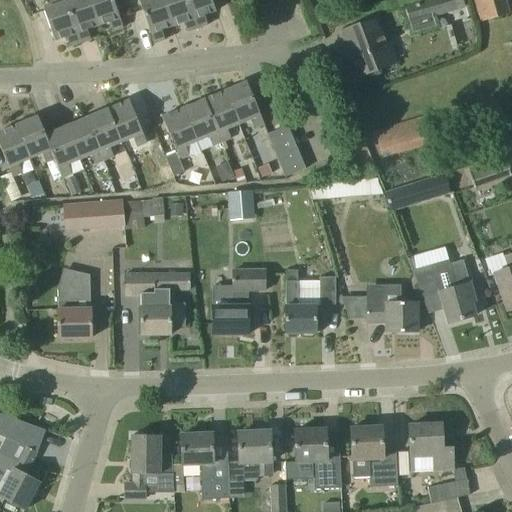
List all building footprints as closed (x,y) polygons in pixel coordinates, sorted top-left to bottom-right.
[(53,0),(55,5),(43,9),(54,41),(66,37),(69,47),(79,43),(64,0),(53,0)] [(97,26),(88,0),(64,0),(79,43),(90,39),(86,30),(97,26)] [(88,0),(97,26),(108,22),(112,32),(123,28),(113,0),(88,0)] [(173,26),(163,0),(137,0),(153,44),(164,40),(161,30),(173,26)] [(197,28),(187,0),(163,0),(173,26),(182,22),(186,32),(197,28)] [(187,0),(197,28),(207,25),(204,15),(215,11),(210,0),(187,0)] [(506,0),(476,0),(481,21),(509,14),(506,0)] [(345,48),(347,47),(359,77),(367,73),(371,76),(379,73),(380,68),(392,64),(375,19),(339,32),(345,48)] [(246,82),(225,91),(238,124),(250,120),(254,129),(263,125),(246,82)] [(238,124),(225,91),(203,100),(220,142),(231,138),(227,129),(238,124)] [(497,99),(470,107),(477,132),(505,124),(497,99)] [(107,109),(121,142),(132,137),(136,146),(145,142),(128,100),(107,109)] [(203,100),(182,109),(196,141),(208,136),(212,145),(220,142),(203,100)] [(107,109),(86,118),(104,159),(113,155),(110,146),(121,142),(107,109)] [(196,141),(182,109),(161,117),(176,153),(165,157),(168,164),(173,176),(184,172),(179,159),(187,156),(184,146),(196,141)] [(37,116),(16,125),(30,158),(41,153),(45,162),(54,159),(45,135),(37,116)] [(431,117),(375,133),(382,159),(438,143),(431,117)] [(104,159),(86,118),(65,127),(78,159),(90,154),(93,163),(104,159)] [(30,158),(16,125),(0,131),(0,147),(12,177),(22,172),(18,163),(30,158)] [(272,145),(291,137),(287,126),(267,134),(272,145)] [(65,127),(45,135),(54,159),(62,177),(72,173),(68,164),(78,159),(65,127)] [(272,145),(276,156),(296,147),(291,137),(272,145)] [(276,156),(281,166),(300,158),(296,147),(276,156)] [(281,166),(285,177),(286,177),(305,169),(300,158),(281,166)] [(492,182),(510,176),(503,158),(486,164),(492,182)] [(116,175),(117,194),(137,193),(136,174),(116,175)] [(313,185),(309,185),(309,188),(312,199),(383,195),(376,181),(313,185)] [(226,218),(252,217),(251,190),(225,191),(226,218)] [(162,199),(124,200),(125,224),(143,223),(143,216),(163,215),(162,199)] [(123,201),(62,205),(64,230),(124,226),(123,201)] [(511,254),(505,257),(508,268),(493,274),(506,311),(511,309),(511,254)] [(462,260),(448,264),(447,260),(411,271),(420,293),(437,288),(447,324),(475,316),(471,303),(474,302),(469,283),(468,283),(462,260)] [(285,270),(285,281),(285,306),(285,334),(315,334),(315,305),(297,305),(297,281),(297,270),(285,270)] [(212,290),(212,307),(212,335),(248,334),(248,307),(247,307),(247,291),(264,291),(264,271),(232,271),(232,290),(212,290)] [(139,293),(140,335),(170,335),(169,306),(168,291),(189,291),(189,274),(124,274),(125,294),(139,293)] [(335,305),(335,278),(319,278),(319,305),(335,305)] [(89,288),(57,289),(58,310),(57,310),(58,339),(91,338),(89,288)] [(416,303),(400,303),(386,303),(386,304),(366,304),(366,323),(386,322),(386,333),(416,332),(416,303)] [(0,496),(25,510),(39,483),(25,475),(37,452),(45,431),(0,414),(0,435),(7,438),(0,450),(0,496)] [(410,473),(432,472),(452,472),(451,448),(441,448),(440,424),(408,426),(410,473)] [(394,453),(382,453),(381,427),(350,428),(352,478),(369,477),(370,487),(395,486),(394,453)] [(339,456),(326,457),(325,429),(294,431),(295,463),(312,463),(314,489),(340,488),(339,456)] [(238,462),(227,463),(228,481),(257,480),(257,475),(271,475),(269,432),(237,433),(238,462)] [(201,500),(229,499),(228,481),(227,463),(227,457),(213,458),(211,434),(180,435),(181,465),(200,464),(201,483),(201,500)] [(123,498),(145,499),(146,485),(145,485),(145,475),(172,475),(171,455),(158,455),(159,436),(132,435),(131,474),(132,475),(132,484),(123,484),(123,498)] [(466,480),(447,484),(427,488),(430,503),(456,497),(457,497),(469,495),(466,480)] [(285,511),(284,485),(269,486),(270,511),(285,511)] [(480,511),(481,511),(479,511),(460,511),(457,497),(456,497),(430,503),(430,504),(415,507),(415,511),(480,511)] [(339,511),(339,502),(322,502),(322,511),(339,511)]
